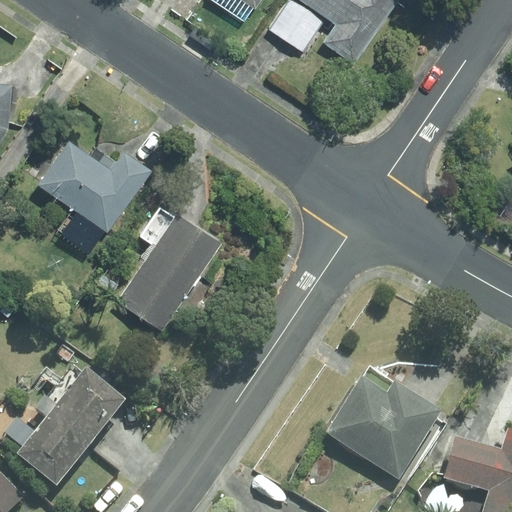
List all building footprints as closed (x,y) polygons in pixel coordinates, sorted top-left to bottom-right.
[(325,19),(294,0),(289,0),(270,30),(304,52),(325,19)] [(302,0),(337,23),(324,43),(355,63),(397,0),(302,0)] [(0,137),(5,130),(9,84),(0,83),(0,137)] [(92,153),(72,140),(40,186),(110,233),(154,169),(127,150),(115,169),(112,167),(115,161),(96,148),(92,153)] [(163,332),(225,242),(180,211),(119,301),(163,332)] [(328,430),(400,476),(444,408),(397,377),(395,381),(370,365),(328,430)] [(128,405),(88,372),(18,458),(58,491),(128,405)] [(511,511),(511,425),(504,449),(458,435),(445,477),(489,491),(482,511),(511,511)] [(0,511),(12,511),(25,500),(0,474),(0,511)]
